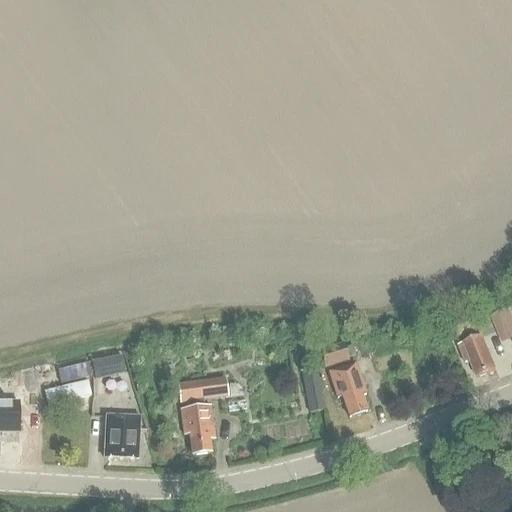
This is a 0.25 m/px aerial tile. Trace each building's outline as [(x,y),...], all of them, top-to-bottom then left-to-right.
[(490,319),(502,346),(511,341),(511,318),(509,311),(490,319)] [(471,321),(450,330),(454,341),(475,332),(471,321)] [(474,341),(458,348),(465,365),(469,364),(476,380),(495,373),(482,338),(474,341)] [(319,353),(324,371),(348,363),(343,345),(319,353)] [(120,357),(100,362),(104,379),(124,375),(120,357)] [(87,364),(65,369),(67,380),(89,375),(87,364)] [(348,417),(366,412),(361,396),(365,395),(355,366),(350,367),(350,365),(327,373),(336,400),(342,399),(348,417)] [(326,411),(319,371),(303,374),(311,414),(326,411)] [(225,380),(176,386),(179,406),(186,405),(203,403),(227,400),(225,380)] [(0,435),(19,435),(19,405),(0,405),(0,435)] [(209,442),(214,441),(209,407),(203,407),(186,410),(180,411),(184,437),(189,436),(192,456),(211,453),(209,442)] [(138,462),(141,419),(107,417),(104,460),(138,462)]
